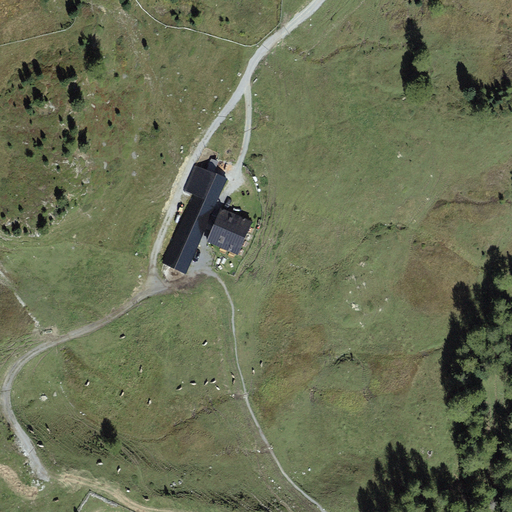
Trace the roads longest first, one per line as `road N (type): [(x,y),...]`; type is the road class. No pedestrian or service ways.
road 1 (track): [(157,283),(154,259),(195,153),(274,36),(318,0)]
road 2 (track): [(157,283),(103,322),(15,366),(6,385),(9,412),(42,468)]
road 3 (track): [(244,84),(246,140),(199,264)]
